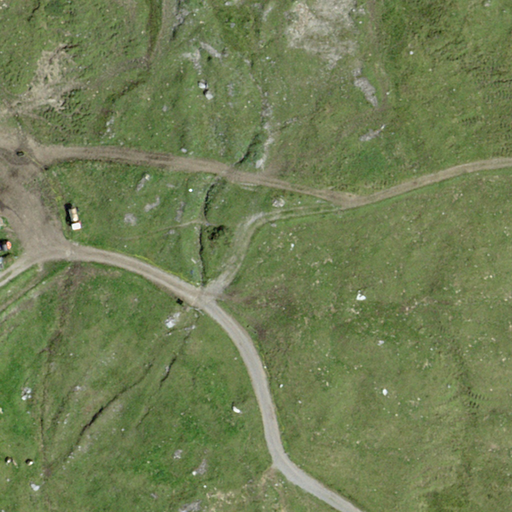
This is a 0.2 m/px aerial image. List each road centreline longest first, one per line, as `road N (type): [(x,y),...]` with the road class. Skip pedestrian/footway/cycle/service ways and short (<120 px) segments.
road 1 (track): [(206,303),(244,345),(287,470),(351,511)]
road 2 (track): [(0,279),(45,253),(76,253),(127,262),(206,303)]
